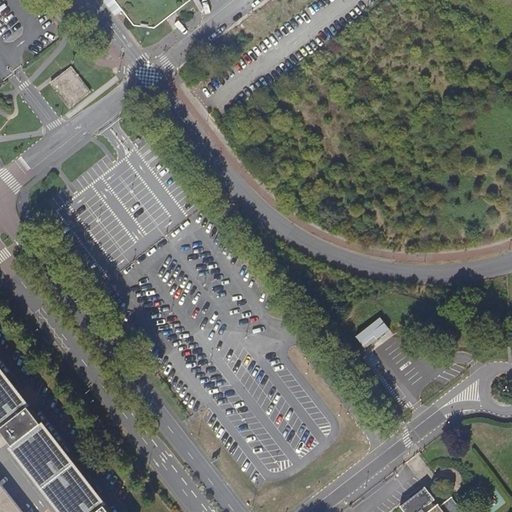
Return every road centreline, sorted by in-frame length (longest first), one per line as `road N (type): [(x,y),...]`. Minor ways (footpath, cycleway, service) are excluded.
road 1 (secondary): [(233,511),(0,213)]
road 2 (secondary): [(0,255),(200,511)]
road 3 (unclassified): [(0,192),(226,14)]
